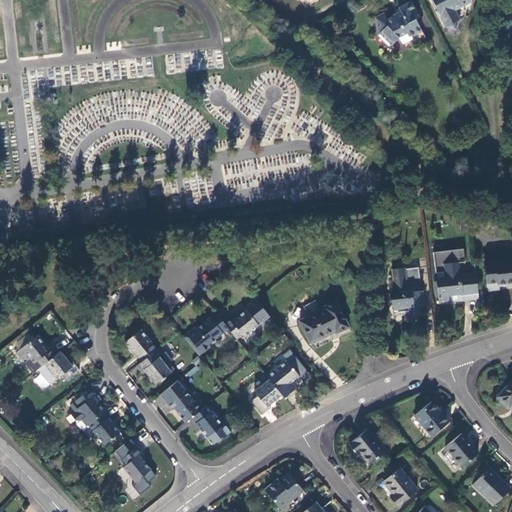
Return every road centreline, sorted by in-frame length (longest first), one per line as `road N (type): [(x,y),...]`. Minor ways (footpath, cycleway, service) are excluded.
road 1 (residential): [(200,491),(100,362),(95,340),(104,318),(143,284),(182,279)]
road 2 (tertiary): [(446,361),(300,428)]
